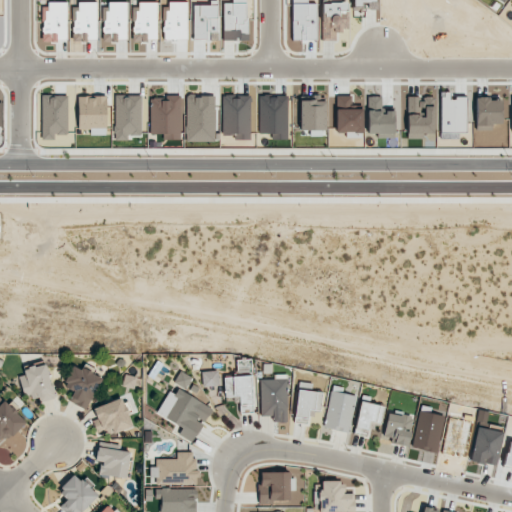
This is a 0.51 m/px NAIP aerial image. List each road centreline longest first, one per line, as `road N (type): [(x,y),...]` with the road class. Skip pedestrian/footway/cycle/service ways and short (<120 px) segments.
road 1 (residential): [(0,73),(511,72)]
road 2 (tertiary): [(511,167),(0,167)]
road 3 (tertiary): [(0,188),(511,188)]
road 4 (residential): [(235,452),(283,452),(511,499)]
road 5 (residential): [(19,0),(19,167)]
